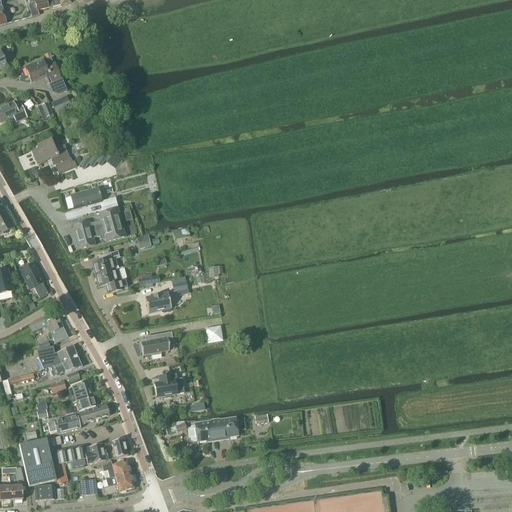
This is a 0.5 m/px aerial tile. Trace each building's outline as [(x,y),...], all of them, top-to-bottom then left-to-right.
[(27,0),(29,5),(28,5),(31,19),(38,17),(37,12),(70,4),(69,0),(27,0)] [(64,30),(75,27),(73,19),(62,22),(64,30)] [(96,25),(86,26),(87,34),(97,33),(96,25)] [(48,68),(45,61),(25,69),(31,84),(50,76),(53,83),(49,85),(53,93),(58,96),(66,92),(54,65),(48,68)] [(66,98),(61,100),(65,111),(71,109),(66,98)] [(28,117),(22,104),(14,108),(13,105),(0,111),(0,124),(5,123),(4,121),(14,117),(17,123),(28,117)] [(47,105),(41,107),(47,122),(48,126),(49,126),(55,123),(47,105)] [(55,151),(50,141),(36,147),(38,150),(31,153),(37,166),(50,161),(53,168),(54,167),(58,176),(75,169),(73,163),(69,164),(68,161),(69,161),(63,147),(55,151)] [(85,156),(79,167),(84,171),(87,166),(92,169),(95,164),(101,167),(104,162),(115,169),(121,161),(122,159),(119,158),(110,152),(107,157),(102,153),(99,158),(94,155),(90,160),(85,156)] [(97,190),(70,198),(73,210),(100,203),(97,190)] [(0,234),(13,227),(10,221),(4,211),(0,203),(0,234)] [(88,222),(73,226),(80,250),(92,247),(90,240),(104,236),(105,243),(125,238),(117,210),(98,215),(100,222),(89,225),(88,222)] [(129,212),(123,214),(126,223),(132,221),(129,212)] [(188,230),(173,234),(175,242),(190,238),(188,230)] [(146,237),(137,239),(139,246),(143,245),(144,249),(150,248),(147,237),(146,237)] [(102,262),(91,265),(94,276),(114,271),(117,270),(114,260),(119,259),(117,252),(100,256),(102,262)] [(37,270),(34,264),(19,272),(29,291),(33,289),(39,299),(47,295),(42,284),(44,283),(37,270)] [(222,276),(221,268),(208,269),(209,280),(219,278),(219,276),(222,276)] [(7,270),(0,271),(0,295),(12,293),(7,270)] [(114,271),(94,276),(98,288),(108,285),(110,291),(111,294),(127,290),(126,286),(124,280),(120,281),(117,270),(114,271)] [(159,278),(142,281),(143,287),(160,284),(159,278)] [(186,283),(172,286),(173,293),(187,290),(186,283)] [(171,310),(167,294),(160,296),(160,295),(152,297),(144,299),(148,315),(161,312),(161,314),(162,315),(168,314),(169,312),(169,310),(171,310)] [(67,339),(57,317),(52,319),(51,318),(29,328),(32,334),(46,327),(55,345),(67,339)] [(160,356),(160,354),(168,352),(167,345),(172,344),(170,335),(147,339),(148,343),(140,344),(142,357),(150,355),(151,357),(160,356)] [(52,348),(36,351),(38,360),(43,371),(47,369),(52,367),(60,364),(62,363),(63,365),(77,359),(72,347),(56,354),(53,355),(52,348)] [(52,367),(47,369),(52,380),(81,368),(77,359),(63,365),(62,363),(60,364),(52,367)] [(69,384),(79,380),(75,373),(66,377),(69,384)] [(33,376),(8,381),(9,386),(34,380),(33,376)] [(159,384),(154,385),(156,399),(164,398),(164,400),(170,399),(170,397),(176,395),(184,394),(181,380),(177,381),(176,376),(171,377),(158,379),(159,384)] [(76,403),(93,398),(87,382),(71,387),(71,390),(68,391),(73,404),(76,403)] [(63,383),(49,387),(52,397),(66,392),(63,383)] [(93,398),(76,403),(79,412),(95,407),(93,398)] [(38,412),(51,408),(49,404),(37,407),(38,412)] [(203,405),(190,407),(191,414),(204,412),(203,405)] [(71,406),(64,408),(64,409),(66,416),(66,417),(73,415),(71,406)] [(81,426),(108,417),(104,407),(78,415),(81,426)] [(46,412),(36,414),(38,421),(48,419),(46,412)] [(65,419),(68,432),(80,430),(76,416),(65,419)] [(267,416),(254,418),(256,427),(268,425),(267,416)] [(56,435),(68,432),(65,419),(53,422),(54,422),(47,424),(49,433),(55,432),(56,435)] [(215,423),(218,442),(225,440),(225,439),(237,437),(234,420),(215,423)] [(218,442),(215,423),(195,426),(195,427),(191,428),(190,429),(191,441),(193,442),(197,441),(198,443),(210,441),(210,443),(218,442)] [(185,426),(175,430),(177,434),(186,431),(185,426)] [(35,433),(26,435),(27,441),(36,440),(35,433)] [(61,445),(59,437),(46,440),(47,448),(61,445)] [(46,440),(18,446),(23,465),(23,468),(28,488),(55,483),(52,467),(60,465),(84,460),(82,449),(56,454),(56,456),(50,458),(49,455),(47,448),(46,440)] [(111,443),(115,459),(127,457),(127,456),(123,441),(123,440),(111,443)] [(88,448),(82,449),(84,460),(85,460),(86,466),(105,463),(104,461),(101,445),(88,448)] [(72,470),(84,468),(83,461),(71,464),(72,470)] [(107,467),(102,468),(103,474),(104,480),(114,478),(130,474),(126,462),(111,466),(111,463),(106,464),(107,467)] [(60,465),(52,467),(55,483),(56,485),(61,484),(64,484),(60,465)] [(107,489),(104,490),(105,496),(118,493),(119,494),(134,490),(130,474),(114,478),(104,480),(107,489)] [(88,482),(80,483),(80,489),(88,488),(89,494),(96,493),(95,481),(88,482)] [(53,487),(34,488),(35,502),(54,501),(53,487)] [(10,488),(0,488),(0,502),(10,502),(10,488)] [(21,488),(10,488),(10,502),(22,501),(21,488)]
